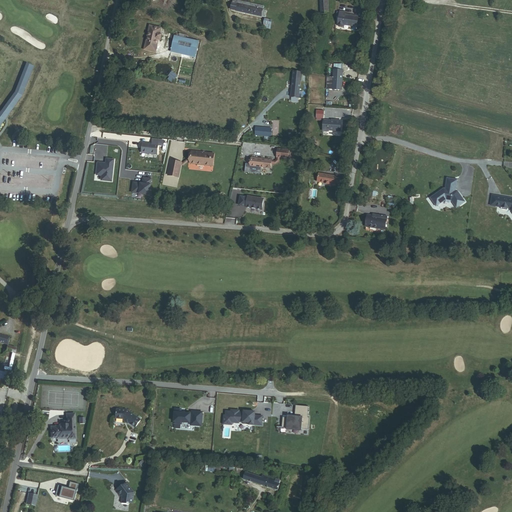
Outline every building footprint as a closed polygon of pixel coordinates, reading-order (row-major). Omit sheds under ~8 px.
[(266,18),(268,10),(264,10),(265,7),(234,0),(233,0),(232,11),(266,18)] [(320,0),(321,14),(330,14),(328,0),(320,0)] [(356,25),(357,14),(350,14),(350,15),(344,14),(344,11),(338,11),(337,23),(337,24),(339,26),(341,26),(343,25),(343,24),(356,25)] [(264,28),(271,30),(273,21),(266,19),(265,24),(264,28)] [(155,54),(158,41),(161,42),(162,36),(159,35),(160,31),(153,29),(148,52),(155,54)] [(196,55),(199,42),(176,36),(172,50),(196,55)] [(196,58),(196,55),(172,50),(172,52),(196,58)] [(334,79),(328,78),(327,91),(342,91),(344,66),(335,65),(334,79)] [(0,131),(24,102),(38,72),(30,68),(16,97),(0,116),(0,131)] [(302,72),(294,71),(291,102),(299,102),(302,72)] [(342,122),(337,122),(337,123),(333,123),(325,122),(324,133),(330,133),(330,132),(342,133),(342,122)] [(273,135),(274,127),(259,126),(258,133),(273,135)] [(142,154),(158,156),(159,147),(160,141),(153,140),(152,144),(144,143),(142,154)] [(252,158),(250,170),(251,171),(259,172),(260,171),(261,168),(270,169),(271,164),(275,164),(279,161),(279,158),(288,159),(289,150),(278,149),(277,157),(277,160),(275,161),(271,161),(271,160),(252,158)] [(213,153),(192,151),(190,164),(211,166),(213,153)] [(113,181),(115,159),(107,158),(107,163),(107,164),(106,164),(106,163),(99,162),(98,174),(103,175),(102,179),(113,181)] [(179,178),(182,163),(171,161),(168,176),(179,178)] [(337,177),(320,174),(319,182),(326,183),(326,185),(331,185),(331,184),(335,185),(336,184),(337,178),(337,177)] [(151,194),(153,179),(145,178),(144,183),(144,184),(142,184),(142,183),(135,182),(133,192),(151,194)] [(457,180),(447,178),(445,189),(444,190),(443,189),(430,198),(436,206),(446,199),(451,201),(454,204),(455,205),(456,206),(457,206),(458,206),(459,206),(460,205),(461,205),(465,202),(459,192),(457,193),(455,191),(457,180)] [(249,197),(242,196),(241,204),(245,205),(246,204),(248,204),(248,206),(248,207),(263,209),(265,198),(250,196),(249,197)] [(500,197),(492,196),(491,205),(501,207),(501,209),(507,210),(508,208),(510,209),(511,212),(511,198),(500,196),(500,197)] [(366,226),(386,230),(388,216),(374,214),(374,215),(368,214),(366,226)] [(9,337),(0,334),(0,343),(8,345),(9,337)] [(17,348),(9,345),(7,351),(12,352),(11,355),(13,355),(14,353),(16,354),(17,348)] [(5,378),(12,380),(14,372),(6,370),(6,372),(5,378)] [(284,418),(283,428),(288,428),(292,429),(292,430),(298,431),(298,429),(302,430),(310,430),(311,418),(309,418),(310,412),(308,412),(308,407),(297,406),(296,417),(294,417),(293,419),(289,418),(284,418)] [(126,410),(117,409),(116,418),(123,419),(124,420),(124,421),(128,424),(129,423),(135,427),(141,420),(126,410)] [(184,410),(178,409),(176,424),(184,424),(184,422),(193,423),(193,426),(202,426),(202,421),(204,421),(205,413),(194,412),(194,414),(183,413),(184,410)] [(240,418),(240,423),(244,423),(244,425),(255,426),(255,425),(263,426),(264,417),(256,416),(256,414),(252,414),(252,412),(245,412),(245,413),(240,413),(239,418),(240,418)] [(75,415),(66,415),(66,423),(66,424),(63,424),(63,423),(59,424),(59,425),(55,425),(55,426),(51,426),(51,438),(56,438),(56,439),(67,439),(67,440),(76,439),(75,415)] [(275,482),(276,480),(263,476),(262,478),(246,473),(244,480),(279,491),(281,484),(275,482)] [(66,488),(59,485),(56,496),(74,501),(79,484),(70,482),(68,489),(66,489),(66,488)] [(134,493),(127,483),(123,486),(122,485),(116,490),(121,497),(122,495),(121,503),(129,504),(129,503),(133,504),(134,493)] [(39,496),(30,494),(28,505),(37,507),(39,496)]
